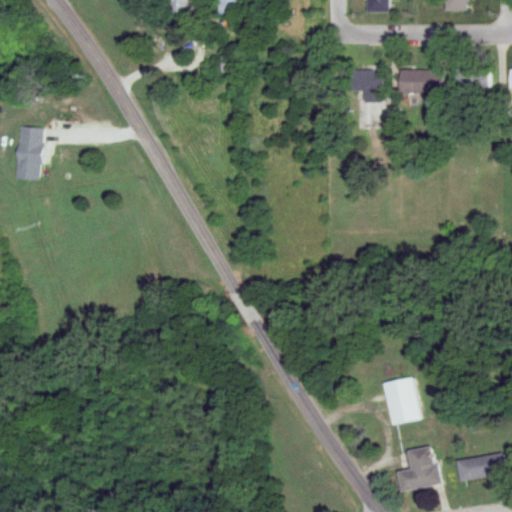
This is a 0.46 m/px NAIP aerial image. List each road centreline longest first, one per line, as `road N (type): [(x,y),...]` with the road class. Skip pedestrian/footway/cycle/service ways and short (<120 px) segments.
road 1 (tertiary): [(374,501),(55,0)]
road 2 (residential): [(511,33),(341,30)]
